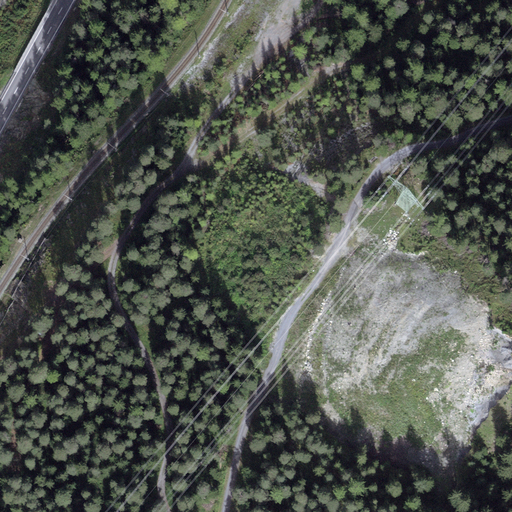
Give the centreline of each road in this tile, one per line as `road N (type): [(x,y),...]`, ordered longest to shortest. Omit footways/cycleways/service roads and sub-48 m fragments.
road 1 (track): [(314,0),(254,58),(150,194),(117,261),(117,301),(162,407),(164,511)]
road 2 (track): [(232,511),(250,418),(280,339),(371,182),(411,148),(511,118)]
road 3 (primary): [(66,0),(0,118)]
